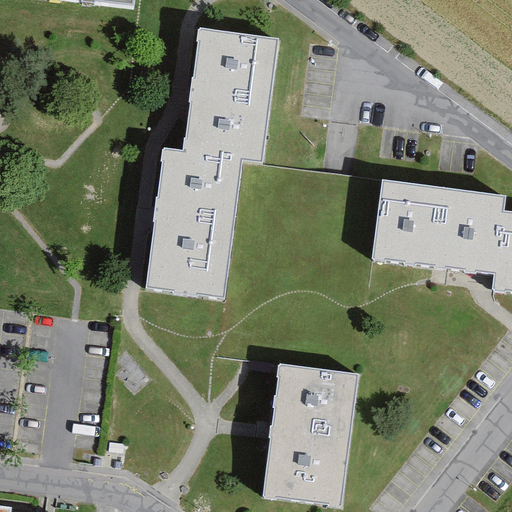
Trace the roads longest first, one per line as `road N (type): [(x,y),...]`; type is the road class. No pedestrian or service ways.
road 1 (residential): [(511,157),(301,0)]
road 2 (residential): [(0,478),(119,494),(148,511)]
road 3 (residential): [(431,511),(511,407)]
